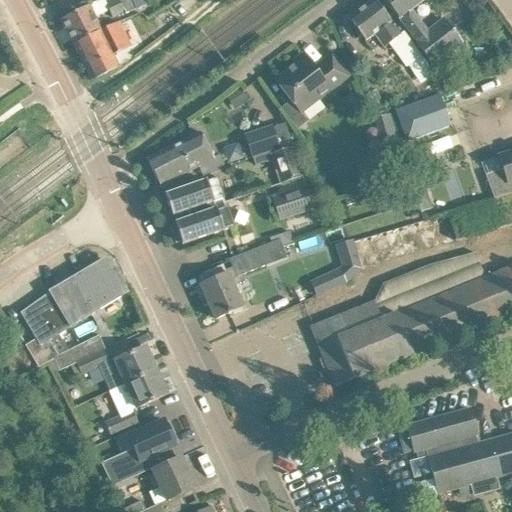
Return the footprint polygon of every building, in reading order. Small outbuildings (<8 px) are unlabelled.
[(101,0),(89,6),(60,20),(73,45),(101,30),(95,18),(109,11),(112,17),(127,10),(128,12),(140,7),(136,0),(106,0),(104,1),(103,0),(101,0)] [(373,0),(348,19),(365,42),(374,35),(384,47),(388,44),(406,68),(408,67),(420,84),(426,80),(428,82),(436,76),(422,57),(402,32),(400,34),(373,0)] [(416,41),(415,42),(432,64),(461,42),(443,20),(428,32),(411,10),(424,0),(383,0),(392,11),(416,41)] [(101,30),(73,45),(92,81),(119,67),(113,54),(130,46),(119,22),(101,30)] [(297,59),(300,62),(275,81),(300,114),(348,77),(331,55),(313,69),(302,55),(297,59)] [(237,90),(229,95),(236,107),(244,103),(250,99),(244,91),(239,94),(237,90)] [(394,111),(405,142),(450,126),(439,95),(394,111)] [(369,149),(392,148),(391,117),(368,118),(369,149)] [(271,126),(245,135),(253,158),(255,165),(262,163),(260,156),(279,149),(272,128),(271,126)] [(160,186),(199,167),(203,176),(226,169),(219,156),(213,159),(201,133),(147,159),(160,186)] [(294,146),(270,154),(280,184),(304,176),(294,146)] [(502,170),(486,175),(494,199),(511,193),(511,149),(496,155),(502,170)] [(174,216),(175,220),(224,203),(223,198),(224,197),(217,178),(165,196),(166,200),(161,201),(166,215),(171,213),(172,217),(174,216)] [(271,197),(279,221),(316,209),(307,185),(271,197)] [(511,193),(494,199),(494,200),(448,214),(456,241),(511,224),(511,193)] [(224,203),(175,220),(177,224),(174,224),(176,228),(171,230),(176,243),(181,242),(182,245),(234,227),(227,206),(226,207),(224,203)] [(422,227),(429,247),(452,239),(445,219),(422,227)] [(229,260),(233,268),(226,271),(227,274),(200,286),(216,320),(243,308),(230,280),(237,276),(237,277),(285,258),(279,240),(229,260)] [(349,243),(338,246),(344,269),(341,272),(331,277),(336,288),(346,283),(358,272),(349,243)] [(374,303),(312,328),(336,387),(511,316),(511,268),(486,279),(476,254),(429,266),(383,285),(382,286),(374,303)] [(104,262),(48,294),(68,329),(126,294),(112,264),(104,262)] [(38,368),(49,362),(58,357),(57,356),(48,341),(68,329),(48,294),(21,314),(32,329),(38,338),(25,346),(38,368)] [(70,366),(105,350),(98,336),(80,344),(57,356),(58,357),(49,362),(53,374),(70,366)] [(98,367),(109,392),(156,371),(145,348),(110,363),(105,350),(70,366),(75,377),(98,367)] [(156,371),(109,392),(108,392),(119,417),(102,423),(110,437),(137,424),(131,410),(134,409),(135,410),(149,403),(167,395),(156,371)] [(511,473),(511,434),(478,444),(477,436),(478,436),(470,409),(406,427),(407,431),(397,434),(404,456),(416,453),(418,461),(410,463),(414,478),(423,476),(425,482),(421,483),(417,486),(416,490),(417,495),(421,498),(425,499),(469,486),(473,497),(499,490),(496,479),(502,477),(511,473)] [(112,458),(99,464),(111,487),(161,465),(156,454),(171,447),(174,446),(170,435),(173,434),(168,422),(165,424),(163,420),(128,436),(136,454),(115,464),(112,458)] [(155,505),(139,511),(161,511),(158,505),(197,487),(191,473),(187,474),(180,459),(153,471),(160,487),(149,492),(155,505)]
